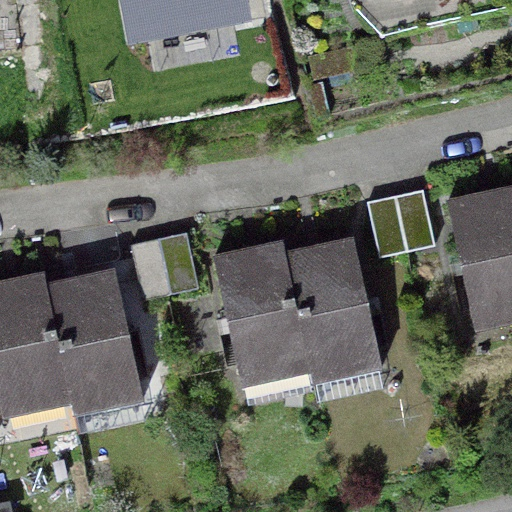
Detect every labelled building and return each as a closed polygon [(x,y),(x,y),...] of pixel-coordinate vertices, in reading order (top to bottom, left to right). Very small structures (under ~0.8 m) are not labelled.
[(423,192),(395,198),(406,253),(434,247),(423,192)] [(511,319),(511,197),(450,212),(477,327),(511,319)] [(395,198),(369,202),(381,259),(406,253),(395,198)] [(159,241),(170,300),(196,295),(185,236),(159,241)] [(170,300),(159,241),(132,246),(143,305),(170,300)] [(306,367),(288,271),(284,254),(219,266),(240,380),(306,367)] [(288,271),(306,367),(308,379),(375,366),(355,259),(288,271)] [(75,394),(52,296),(48,279),(0,290),(0,408),(1,411),(75,394)] [(117,281),(52,296),(75,394),(79,411),(143,396),(117,281)]
